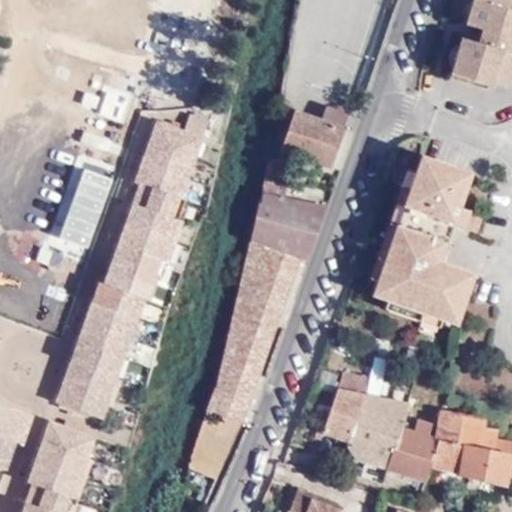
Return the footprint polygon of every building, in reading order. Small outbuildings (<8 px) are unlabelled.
[(511,43),(511,0),(503,0),(504,0),(503,0),(471,0),(463,27),(479,32),(475,44),(459,38),(448,73),(490,87),(491,83),(506,88),(511,70),(511,55),(506,53),(509,43),(511,43)] [(326,168),(346,116),(327,108),(321,122),(293,112),(279,149),(326,168)] [(183,125),(202,132),(207,119),(188,112),(183,125)] [(179,195),(202,132),(183,125),(181,128),(154,118),(132,179),(137,181),(101,282),(97,281),(57,399),(84,409),(107,418),(122,377),(117,374),(145,294),(151,296),(163,260),(167,261),(182,219),(175,216),(183,197),(179,195)] [(456,324),(473,274),(441,263),(454,225),(463,228),(468,212),(460,209),(472,174),(420,155),(372,294),(456,324)] [(253,193),(273,199),(282,158),(264,164),(253,193)] [(300,252),(304,253),(307,253),(321,212),(273,199),(253,193),(241,230),(216,359),(206,409),(234,422),(238,424),(300,252)] [(202,407),(206,409),(216,359),(200,406),(202,407)] [(429,464),(434,444),(402,432),(409,407),(377,400),(381,381),(343,371),(321,430),(346,440),(344,445),(356,458),(424,478),(426,480),(429,464)] [(0,457),(6,440),(15,443),(21,445),(30,417),(0,405),(0,457)] [(182,467),(186,468),(206,409),(202,407),(182,467)] [(206,409),(186,468),(210,478),(234,422),(206,409)] [(483,424),(440,414),(434,444),(429,464),(503,487),(511,447),(511,445),(507,444),(493,442),(495,434),(481,430),(483,424)] [(88,454),(95,435),(77,429),(50,420),(28,479),(32,481),(20,511),(73,511),(93,456),(88,454)] [(6,440),(0,457),(0,472),(5,474),(15,443),(6,440)] [(198,504),(209,478),(187,469),(177,497),(198,504)] [(297,488),(288,511),(338,511),(341,505),(297,488)]
